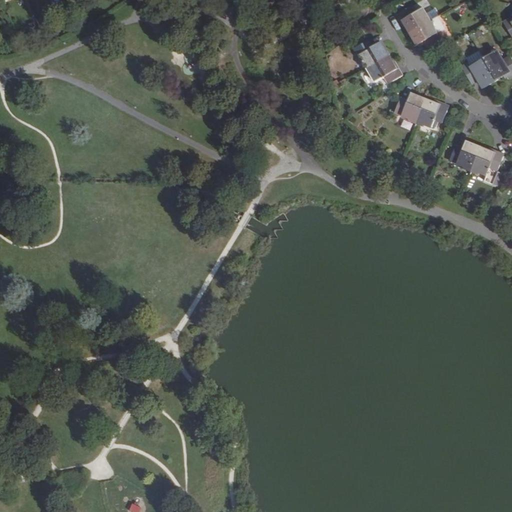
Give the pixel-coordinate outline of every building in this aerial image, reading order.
[(413,7),(399,15),(403,22),(405,21),(412,33),(433,21),(425,8),(417,13),(413,7)] [(444,40),(433,21),(412,33),(419,45),(426,41),(430,48),(444,40)] [(481,37),(488,30),(483,25),(477,32),(481,37)] [(374,47),(371,41),(357,49),(360,55),(361,54),(370,69),(391,56),(383,42),(374,47)] [(486,59),(499,80),(511,73),(511,57),(505,60),(500,51),(486,59)] [(386,77),(391,84),(404,76),(400,68),(398,69),(391,56),(370,69),(378,82),(386,77)] [(471,63),(463,67),(474,85),(481,81),(485,88),(499,80),(486,59),(473,67),(471,63)] [(397,114),(419,122),(428,100),(413,94),(410,101),(403,98),(397,114)] [(428,100),(419,122),(434,128),(437,120),(444,124),(450,109),(428,100)] [(452,161),(474,170),(483,147),(468,141),(465,149),(458,146),(452,161)] [(483,147),(474,170),(489,176),(487,181),(499,186),(505,173),(499,171),(505,156),(483,147)] [(143,511),(146,508),(135,503),(131,511),(132,511),(143,511)]
